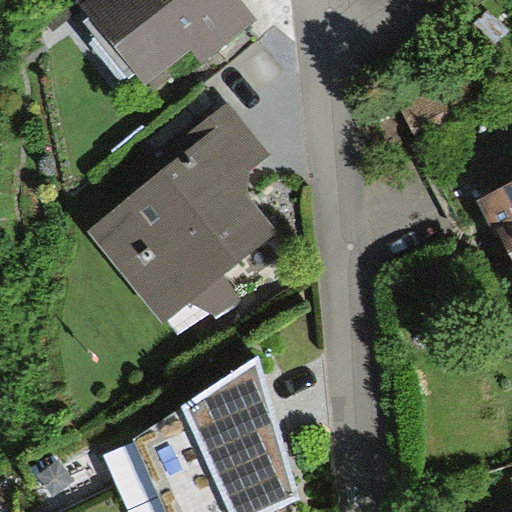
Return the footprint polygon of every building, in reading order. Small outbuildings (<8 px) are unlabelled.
[(232,0),(90,0),(79,9),(137,80),(233,1),(232,0)] [(475,58),(397,96),(414,131),(492,93),(475,58)] [(85,235),(154,322),(162,316),(179,338),(229,298),(210,275),(265,232),(237,197),(241,166),(257,154),(220,107),(161,153),(172,167),(85,235)] [(511,185),(483,201),(511,256),(511,185)] [(272,511),(293,503),(254,365),(182,415),(132,439),(162,511),(272,511)]
